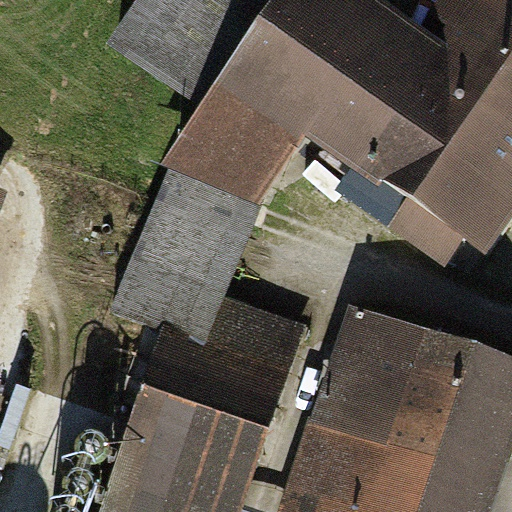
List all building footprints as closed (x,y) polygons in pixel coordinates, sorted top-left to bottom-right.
[(165,171),(151,197),(250,232),(304,155),(396,219),(385,236),(445,278),(466,247),(486,261),(511,223),(511,26),(474,0),(449,0),(424,36),(371,0),(143,0),(100,63),(148,100),(122,147),(165,171)] [(244,511),(301,336),(223,310),(250,232),(151,197),(106,321),(161,339),(104,511),(244,511)] [(479,511),(511,410),(511,362),(354,312),(289,511),(479,511)] [(103,465),(102,456),(97,449),(89,445),(80,446),(73,451),(69,459),(70,468),(75,475),(83,479),(91,478),(99,473),(103,465)] [(91,504),(90,495),(85,488),(77,484),(68,484),(61,489),(57,497),(58,506),(61,511),(86,511),(87,511),(91,504)]
